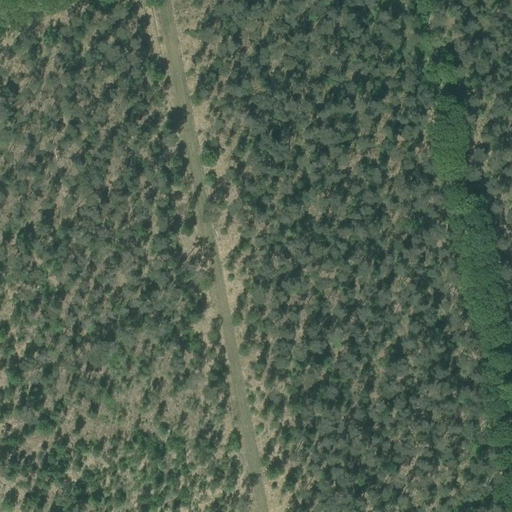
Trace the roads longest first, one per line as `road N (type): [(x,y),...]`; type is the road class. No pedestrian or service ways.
road 1 (track): [(160,0),(261,511)]
road 2 (track): [(427,0),(511,453)]
